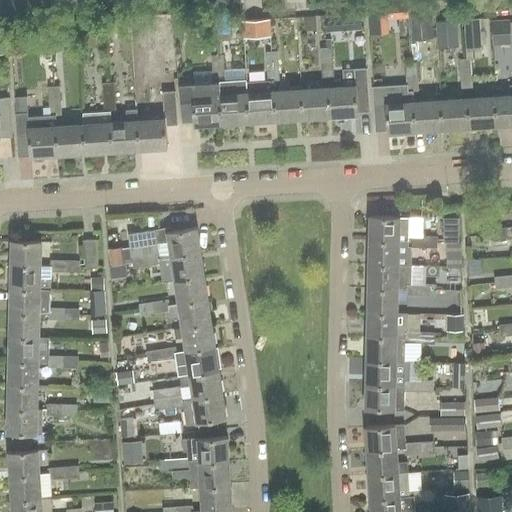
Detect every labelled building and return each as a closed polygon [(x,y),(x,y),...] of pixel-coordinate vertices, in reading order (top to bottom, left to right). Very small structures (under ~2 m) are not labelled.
[(387,19),(409,17),(407,0),(388,0),(367,1),(369,35),(388,34),(387,19)] [(216,12),(217,40),(230,39),(230,32),(231,32),(230,11),(216,12)] [(434,37),(432,15),(410,17),(412,39),(434,37)] [(361,30),(360,16),(325,18),(326,33),(361,30)] [(482,49),(480,18),(465,19),(467,50),(482,49)] [(244,37),(271,35),(270,19),(243,21),(244,37)] [(117,21),(118,38),(129,37),(129,21),(117,21)] [(439,46),(459,45),(457,21),(437,22),(439,46)] [(508,42),(507,22),(494,22),(495,42),(508,42)] [(173,26),(157,27),(159,43),(174,42),(173,26)] [(322,49),(323,63),(333,62),(332,48),(322,49)] [(267,52),(268,67),(278,66),(278,52),(267,52)] [(224,69),(223,55),(213,56),(214,70),(224,69)] [(461,59),(462,74),(472,73),(471,59),(461,59)] [(334,77),(333,62),(323,63),(324,77),(334,77)] [(407,63),(408,77),(418,77),(417,62),(407,63)] [(279,80),(278,66),(268,67),(269,73),(269,81),(274,80),(279,80)] [(370,111),(367,67),(356,68),(357,85),(329,87),(331,117),(359,115),(359,112),(370,111)] [(250,122),(247,82),(246,82),(246,80),(225,81),(224,69),(214,70),(215,83),(215,84),(220,84),(223,124),(250,122)] [(269,81),(269,73),(260,73),(261,81),(247,82),(250,122),(277,120),(275,90),(274,80),(269,81)] [(473,87),(472,73),(462,74),(463,88),(473,87)] [(419,91),(418,77),(408,77),(408,84),(409,92),(414,91),(419,91)] [(104,84),(104,98),(115,97),(114,83),(104,84)] [(223,124),(220,84),(215,84),(215,83),(180,85),(183,121),(194,120),(195,126),(223,124)] [(416,131),(414,101),(415,101),(414,91),(409,92),(408,84),(373,86),(376,131),(388,130),(389,133),(416,131)] [(511,84),(510,85),(511,95),(496,96),(498,125),(511,124),(511,84)] [(59,86),(49,87),(50,101),(60,101),(59,86)] [(331,117),(329,87),(302,89),(304,118),(331,117)] [(304,118),(302,89),(275,90),(277,120),(304,118)] [(165,118),(138,120),(140,150),(168,148),(167,126),(178,125),(176,91),(163,92),(165,118)] [(498,125),(496,96),(469,98),(471,127),(498,125)] [(10,97),(0,97),(0,137),(1,138),(0,126),(12,125),(10,97)] [(116,111),(115,97),(104,98),(105,111),(105,112),(112,112),(116,111)] [(471,127),(469,98),(441,99),(443,129),(471,127)] [(441,99),(415,101),(414,101),(416,131),(443,129),(441,99)] [(61,115),(60,101),(50,101),(51,115),(51,116),(56,115),(61,115)] [(140,150),(138,120),(138,109),(126,110),(127,121),(112,122),(111,122),(113,151),(140,150)] [(111,122),(112,122),(112,112),(105,112),(105,111),(83,113),(84,123),(86,153),(113,151),(111,122)] [(59,155),(57,125),(56,115),(51,116),(51,115),(29,117),(28,112),(16,113),(18,142),(30,141),(31,157),(59,155)] [(84,123),(57,125),(59,155),(86,153),(84,123)] [(409,236),(409,225),(410,217),(400,217),(400,216),(371,216),(370,240),(408,241),(409,236)] [(460,242),(460,218),(444,218),(444,242),(460,242)] [(197,227),(173,231),(172,227),(155,229),(158,253),(147,255),(148,265),(162,263),(162,258),(172,257),(172,256),(201,252),(197,227)] [(511,243),(511,237),(506,239),(505,228),(491,230),(492,245),(511,243)] [(423,247),(423,236),(409,236),(408,241),(408,246),(423,247)] [(437,237),(423,236),(423,247),(437,247),(437,237)] [(99,265),(97,239),(84,240),(87,267),(99,265)] [(12,240),(12,265),(42,265),(42,241),(12,240)] [(408,265),(408,246),(408,241),(370,240),(370,264),(407,265),(408,265)] [(111,266),(126,263),(123,247),(108,249),(111,266)] [(205,275),(201,252),(172,256),(172,257),(175,280),(205,275)] [(148,265),(147,255),(133,257),(134,267),(148,265)] [(66,271),(66,261),(52,260),(52,271),(66,271)] [(80,271),(80,261),(66,261),(66,271),(80,271)] [(412,265),(408,265),(407,265),(370,264),(369,288),(398,289),(407,290),(407,284),(411,284),(412,265)] [(41,277),(42,265),(12,265),(11,289),(51,289),(52,278),(41,277)] [(126,265),(111,268),(112,278),(128,276),(126,265)] [(208,299),(205,275),(175,280),(179,303),(179,304),(208,299)] [(511,286),(510,276),(496,278),(497,288),(511,286)] [(96,278),(96,290),(104,290),(104,278),(96,278)] [(422,285),(411,284),(407,284),(407,290),(407,294),(421,295),(422,285)] [(436,285),(422,285),(421,295),(435,295),(436,285)] [(368,312),(398,313),(398,289),(369,288),(368,312)] [(51,308),(51,289),(11,289),(11,313),(40,313),(40,314),(51,314),(51,308)] [(212,323),(208,299),(179,304),(179,303),(169,305),(170,310),(170,316),(181,314),(183,327),(212,323)] [(170,310),(169,305),(168,300),(154,302),(156,312),(170,310)] [(106,302),(95,302),(96,315),(107,314),(106,302)] [(156,312),(154,302),(140,304),(142,314),(156,312)] [(65,319),(65,309),(51,308),(51,314),(50,319),(65,319)] [(79,309),(65,309),(65,319),(79,319),(79,309)] [(408,313),(398,313),(368,312),(368,336),(397,337),(397,338),(406,338),(406,332),(407,332),(408,313)] [(40,337),(40,314),(40,313),(11,313),(10,336),(40,337)] [(463,331),(463,315),(449,315),(448,331),(463,331)] [(107,321),(93,322),(93,329),(107,329),(107,321)] [(216,347),(212,323),(183,327),(175,329),(176,338),(184,337),(186,351),(216,347)] [(511,334),(511,324),(501,325),(502,336),(511,334)] [(420,343),(420,333),(407,332),(406,332),(406,338),(406,342),(420,343)] [(434,333),(420,333),(420,343),(434,343),(434,333)] [(50,337),(40,337),(10,336),(10,360),(39,361),(49,362),(50,356),(50,337)] [(396,361),(397,338),(397,337),(368,336),(367,360),(396,361)] [(473,341),(474,355),(485,354),(485,341),(473,341)] [(101,343),(101,357),(110,357),(109,343),(101,343)] [(219,370),(216,347),(186,351),(176,352),(177,358),(176,358),(179,376),(180,376),(219,370)] [(177,358),(176,352),(176,348),(161,350),(163,360),(176,358),(177,358)] [(163,360),(161,350),(147,352),(149,362),(163,360)] [(64,367),(64,357),(50,356),(49,362),(49,366),(64,367)] [(78,357),(64,357),(64,367),(78,367),(78,357)] [(39,385),(39,361),(10,360),(9,384),(39,385)] [(396,375),(396,361),(367,360),(366,384),(405,385),(405,380),(405,375),(396,375)] [(455,364),(454,387),(464,387),(465,364),(455,364)] [(223,394),(219,370),(180,376),(183,395),(174,396),(173,388),(154,391),(155,399),(169,397),(170,407),(184,405),(184,400),(223,394)] [(130,372),(118,373),(119,385),(131,384),(130,372)] [(404,410),(405,390),(419,391),(419,381),(405,380),(405,385),(366,384),(366,409),(404,410)] [(433,391),(433,381),(419,381),(419,391),(433,391)] [(38,409),(39,385),(9,384),(9,408),(38,409)] [(111,402),(111,390),(97,390),(97,402),(111,402)] [(227,418),(223,394),(184,400),(184,405),(185,409),(195,408),(197,423),(227,418)] [(169,397),(155,399),(156,409),(170,407),(169,397)] [(500,411),(499,397),(475,399),(476,413),(500,411)] [(465,416),(465,401),(442,401),(441,415),(465,416)] [(62,415),(63,405),(48,404),(48,414),(62,415)] [(77,415),(77,405),(63,405),(62,415),(77,415)] [(43,409),(38,409),(9,408),(8,433),(13,433),(13,442),(49,441),(49,433),(42,433),(43,409)] [(501,427),(500,413),(477,415),(478,428),(501,427)] [(465,431),(465,418),(431,418),(431,431),(465,431)] [(133,436),(133,419),(122,420),(123,436),(133,436)] [(405,424),(395,424),(366,426),(368,451),(397,449),(406,448),(405,443),(406,443),(405,424)] [(497,432),(492,432),(476,433),(477,446),(493,445),(498,445),(497,432)] [(228,436),(198,438),(183,439),(184,451),(189,451),(189,458),(175,459),(176,470),(190,469),(190,464),(229,461),(228,436)] [(511,447),(511,437),(501,438),(502,448),(511,447)] [(41,474),(40,473),(39,449),(46,449),(46,442),(49,442),(49,441),(13,442),(13,451),(9,451),(11,476),(41,474)] [(434,441),(420,442),(420,453),(435,452),(434,441)] [(138,442),(124,442),(125,463),(139,462),(138,442)] [(420,453),(420,442),(406,443),(405,443),(406,448),(406,454),(420,453)] [(479,461),(497,459),(496,447),(478,449),(479,461)] [(398,462),(397,449),(368,451),(369,475),(408,472),(408,462),(398,462)] [(468,456),(459,456),(460,470),(469,470),(468,456)] [(231,485),(229,461),(190,464),(190,469),(176,470),(175,459),(161,460),(162,470),(173,470),(174,478),(190,476),(191,488),(201,487),(231,485)] [(79,466),(65,467),(65,477),(79,476),(79,466)] [(52,497),(51,478),(65,477),(65,467),(50,468),(51,473),(40,473),(41,474),(11,476),(13,500),(52,497)] [(470,488),(469,471),(455,472),(456,488),(470,488)] [(410,491),(408,472),(369,475),(371,499),(409,496),(409,491),(410,491)] [(488,488),(487,474),(476,474),(477,488),(488,488)] [(232,509),(231,485),(201,487),(203,511),(232,509)] [(437,489),(423,490),(424,500),(435,500),(438,499),(438,495),(437,489)] [(419,501),(424,500),(423,490),(410,491),(409,491),(409,496),(371,499),(371,511),(414,511),(414,502),(419,501)] [(470,511),(470,493),(438,495),(438,499),(435,500),(436,511),(470,511)] [(503,511),(503,496),(478,496),(478,511),(503,511)] [(53,511),(53,510),(52,497),(13,500),(13,511),(53,511)] [(113,511),(113,503),(96,503),(96,511),(113,511)]
